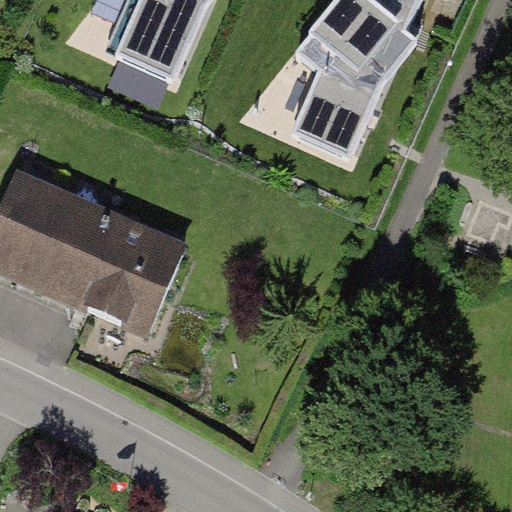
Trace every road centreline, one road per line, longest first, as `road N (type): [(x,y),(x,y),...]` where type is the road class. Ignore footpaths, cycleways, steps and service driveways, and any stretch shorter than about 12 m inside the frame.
road 1 (residential): [(502,0),(272,511)]
road 2 (residential): [(0,386),(228,511)]
